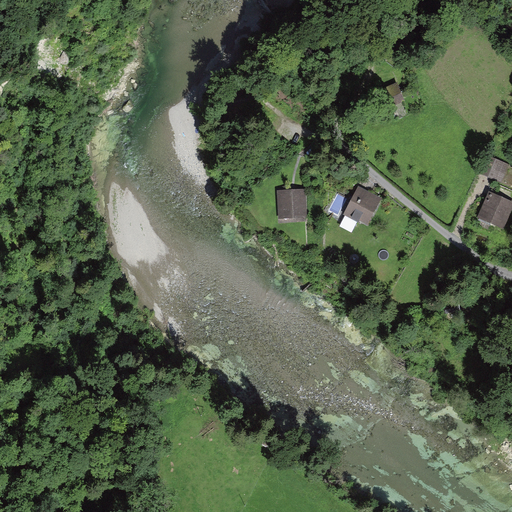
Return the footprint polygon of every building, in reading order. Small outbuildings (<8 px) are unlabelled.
[(405,102),(397,84),(383,90),(391,108),(405,102)] [(511,166),(488,157),(480,175),(511,188),(511,166)] [(382,200),(359,188),(344,216),(359,224),(360,222),(368,226),(382,200)] [(306,190),(277,192),(278,220),(307,219),(306,190)] [(511,211),(511,203),(489,193),(477,219),(504,231),(511,211)]
